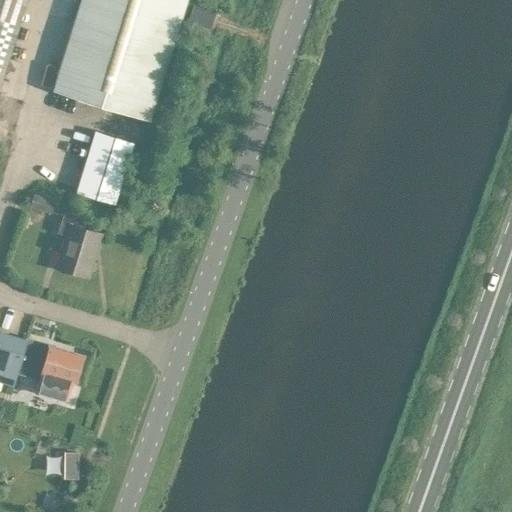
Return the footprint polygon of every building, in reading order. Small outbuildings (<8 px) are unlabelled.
[(0,0),(0,82),(25,0),(0,0)] [(185,0),(80,0),(53,89),(149,119),(185,0)] [(215,11),(194,4),(189,18),(210,25),(215,11)] [(90,169),(82,194),(108,203),(116,178),(90,169)] [(33,194),(28,207),(49,214),(54,201),(33,194)] [(65,236),(56,265),(88,275),(101,232),(85,228),(88,219),(64,212),(57,233),(65,236)] [(43,365),(35,389),(66,398),(72,378),(75,379),(83,354),(50,344),(49,348),(28,341),(29,337),(0,328),(0,378),(14,383),(22,359),(43,365)] [(77,477),(77,452),(66,451),(65,477),(77,477)]
